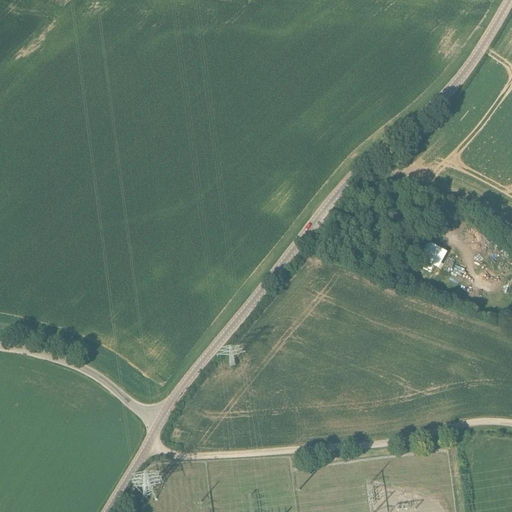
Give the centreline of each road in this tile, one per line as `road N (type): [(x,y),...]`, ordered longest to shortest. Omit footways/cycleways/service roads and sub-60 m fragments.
road 1 (tertiary): [(159,423),(334,196),(465,71),(509,0)]
road 2 (track): [(146,447),(208,455),(511,424)]
road 3 (unclassified): [(159,423),(76,365),(0,347)]
